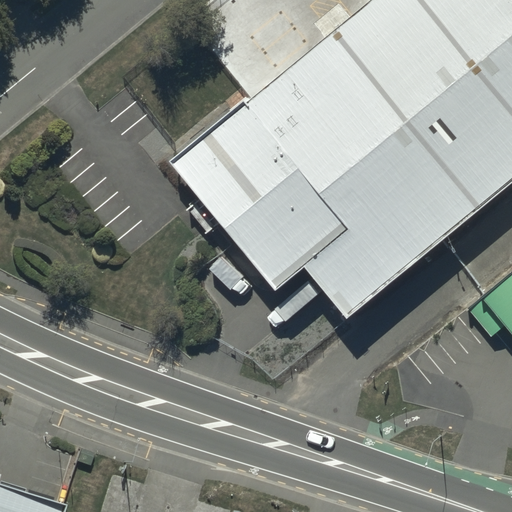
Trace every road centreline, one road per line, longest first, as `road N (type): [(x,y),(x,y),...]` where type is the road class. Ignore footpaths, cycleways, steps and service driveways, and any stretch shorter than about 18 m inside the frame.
road 1 (tertiary): [(0,339),(129,396),(478,511)]
road 2 (unclassified): [(0,98),(118,0)]
